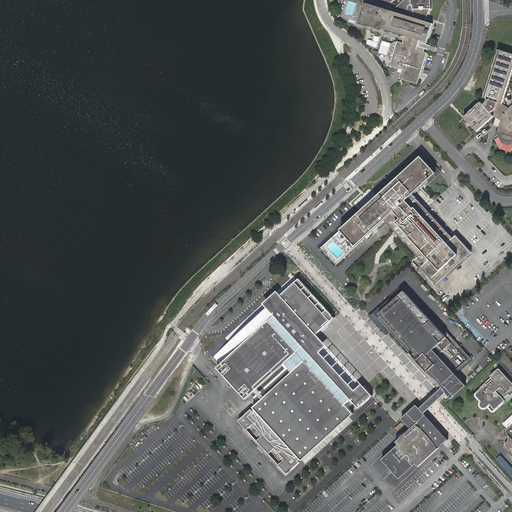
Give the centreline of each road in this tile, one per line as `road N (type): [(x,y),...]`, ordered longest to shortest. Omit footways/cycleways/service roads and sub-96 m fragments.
road 1 (tertiary): [(149,394),(224,297),(422,119)]
road 2 (tertiary): [(149,394),(63,511)]
road 3 (tertiary): [(422,119),(466,68),(477,10)]
road 4 (unclassified): [(422,119),(491,194),(511,201)]
